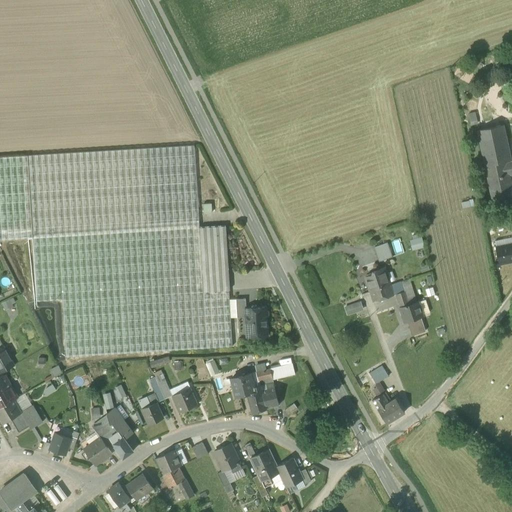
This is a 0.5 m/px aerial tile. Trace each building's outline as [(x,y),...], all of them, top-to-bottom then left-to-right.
[(475,111),(468,113),(471,125),(478,124),(475,111)] [(480,139),(505,134),(503,125),(478,130),(480,139)] [(511,194),(511,190),(510,182),(509,175),(511,174),(511,159),(510,160),(505,134),(480,139),(492,199),(511,194)] [(194,146),(28,156),(32,238),(199,228),(194,146)] [(0,239),(32,238),(28,156),(0,157),(0,239)] [(212,203),(202,203),(202,212),(212,213),(212,203)] [(199,228),(203,292),(229,290),(230,290),(226,226),(199,228)] [(203,292),(199,228),(32,238),(37,301),(62,300),(66,357),(232,346),(229,290),(203,292)] [(411,239),(412,248),(424,246),(423,238),(411,239)] [(374,247),(379,262),(392,257),(387,243),(374,247)] [(511,243),(495,247),(499,264),(511,261),(511,243)] [(365,278),(370,292),(390,285),(385,268),(373,272),(372,276),(365,278)] [(390,285),(394,295),(396,295),(411,289),(408,279),(390,285)] [(390,285),(370,292),(373,303),(394,296),(394,295),(390,285)] [(396,295),(400,308),(416,302),(411,289),(396,295)] [(236,299),(237,317),(246,317),(245,309),(246,309),(245,299),(236,299)] [(2,303),(6,310),(13,307),(10,300),(2,303)] [(344,307),(348,315),(365,308),(361,300),(344,307)] [(425,300),(418,302),(422,315),(430,312),(425,300)] [(422,316),(422,315),(418,302),(416,302),(400,308),(405,322),(407,321),(420,316),(422,316)] [(246,317),(247,336),(267,335),(266,317),(268,315),(268,311),(265,310),(265,307),(258,308),(256,305),(252,306),(251,308),(246,309),(245,309),(246,317)] [(407,321),(412,336),(425,331),(420,316),(407,321)] [(0,348),(0,372),(1,374),(14,366),(3,347),(0,348)] [(150,362),(151,367),(170,361),(169,357),(150,362)] [(219,372),(214,360),(205,364),(211,376),(219,372)] [(254,365),(256,372),(266,370),(264,363),(254,365)] [(270,369),(272,377),(272,378),(273,378),(273,377),(280,376),(280,375),(286,373),(286,372),(292,370),(291,364),(270,369)] [(272,378),(272,380),(295,375),(292,364),(291,364),(292,370),(286,372),(286,373),(280,375),(280,376),(273,377),(273,378),(272,378)] [(61,373),(58,366),(49,370),(53,377),(61,373)] [(369,374),(375,384),(387,377),(380,366),(369,374)] [(256,372),(258,380),(272,377),(270,369),(266,370),(256,372)] [(250,374),(253,387),(260,386),(258,380),(256,372),(250,374)] [(158,373),(154,375),(155,377),(158,383),(165,380),(162,374),(159,375),(158,373)] [(247,394),(247,393),(251,392),(250,388),(253,387),(250,374),(231,379),(235,397),(243,395),(242,391),(246,390),(247,394)] [(0,376),(0,407),(13,399),(17,397),(4,375),(0,376)] [(158,383),(155,377),(148,380),(151,386),(158,383)] [(272,378),(272,377),(258,380),(260,386),(261,390),(266,389),(265,384),(273,382),(272,380),(272,378)] [(165,380),(158,383),(165,399),(172,396),(169,390),(165,380)] [(187,381),(169,390),(172,396),(190,387),(187,381)] [(266,389),(261,390),(266,409),(279,405),(273,382),(265,384),(266,389)] [(158,402),(165,399),(158,383),(151,386),(158,402)] [(56,390),(52,384),(45,389),(44,392),(46,396),(56,390)] [(116,390),(114,391),(118,400),(126,396),(121,385),(115,388),(116,390)] [(260,386),(253,387),(250,388),(251,392),(247,393),(252,412),(266,409),(261,390),(260,386)] [(179,412),(179,413),(198,404),(197,404),(196,404),(189,389),(191,388),(190,387),(172,396),(174,396),(180,411),(179,412)] [(17,397),(13,399),(21,412),(32,405),(25,393),(24,393),(17,397)] [(110,393),(102,394),(106,409),(114,408),(110,393)] [(153,395),(147,397),(150,405),(156,403),(153,395)] [(373,400),(378,409),(384,405),(379,396),(373,400)] [(142,409),(150,405),(147,397),(138,401),(142,409)] [(396,398),(384,405),(378,409),(386,423),(404,412),(396,398)] [(21,412),(13,399),(0,407),(0,420),(2,424),(11,418),(13,417),(21,412)] [(163,418),(156,403),(150,405),(142,409),(149,424),(163,418)] [(284,410),(288,415),(297,408),(294,403),(284,410)] [(32,405),(21,412),(13,417),(16,423),(24,419),(29,426),(31,429),(42,422),(32,405)] [(120,406),(115,409),(123,420),(128,417),(120,406)] [(91,409),(92,419),(100,418),(99,408),(91,409)] [(113,435),(120,432),(127,427),(123,420),(115,409),(114,408),(106,414),(107,415),(107,416),(108,421),(113,435)] [(91,426),(92,426),(107,416),(107,415),(91,426)] [(95,430),(108,421),(107,416),(92,426),(95,430)] [(14,425),(18,432),(29,426),(24,419),(16,423),(14,425)] [(100,439),(105,445),(111,441),(109,438),(113,435),(108,421),(95,430),(96,432),(100,439)] [(132,433),(127,427),(120,432),(124,439),(132,433)] [(70,439),(67,448),(73,450),(79,433),(73,431),(70,439)] [(86,439),(90,445),(90,444),(91,445),(100,439),(96,432),(86,439)] [(114,446),(122,458),(133,451),(124,439),(120,432),(113,435),(109,438),(111,441),(114,446)] [(70,439),(55,433),(49,450),(65,455),(67,448),(70,439)] [(105,445),(100,439),(91,445),(90,444),(90,445),(83,449),(95,465),(100,462),(105,458),(111,454),(105,445)] [(192,448),(197,458),(208,454),(202,442),(192,448)] [(245,445),(250,455),(255,453),(250,443),(245,445)] [(214,451),(222,469),(223,469),(238,461),(230,444),(214,451)] [(154,459),(162,475),(178,467),(181,465),(175,450),(154,459)] [(261,481),(262,480),(269,477),(279,472),(277,467),(268,450),(250,458),(258,475),(261,481)] [(291,460),(277,467),(279,472),(286,487),(302,479),(303,479),(299,472),(294,461),(291,460)] [(245,476),(238,461),(223,469),(224,470),(230,483),(245,476)] [(169,488),(178,483),(185,480),(178,467),(162,475),(169,488)] [(302,479),(304,484),(311,481),(305,469),(299,472),(303,479),(302,479)] [(217,473),(224,486),(230,483),(224,470),(217,473)] [(0,493),(11,510),(12,509),(18,505),(25,500),(27,498),(30,496),(37,490),(25,473),(0,491),(0,493)] [(134,495),(137,499),(152,488),(143,474),(127,485),(134,495)] [(257,486),(259,490),(265,487),(262,480),(261,481),(258,475),(253,478),(257,486)] [(273,484),(269,477),(262,480),(265,487),(273,484)] [(193,496),(185,480),(178,483),(186,500),(193,496)] [(109,490),(110,493),(108,495),(114,503),(117,501),(119,505),(120,506),(125,502),(130,499),(129,498),(122,489),(118,483),(109,490)] [(224,486),(227,493),(233,490),(230,483),(224,486)] [(122,489),(129,498),(134,495),(127,485),(122,489)] [(259,490),(262,497),(268,494),(265,487),(259,490)] [(0,509),(1,511),(8,511),(11,510),(0,493),(0,509)] [(25,500),(18,505),(12,509),(14,511),(47,511),(45,509),(41,511),(37,511),(34,508),(27,498),(25,500)] [(113,510),(114,511),(136,511),(134,507),(130,509),(125,502),(120,506),(119,505),(113,510)]
